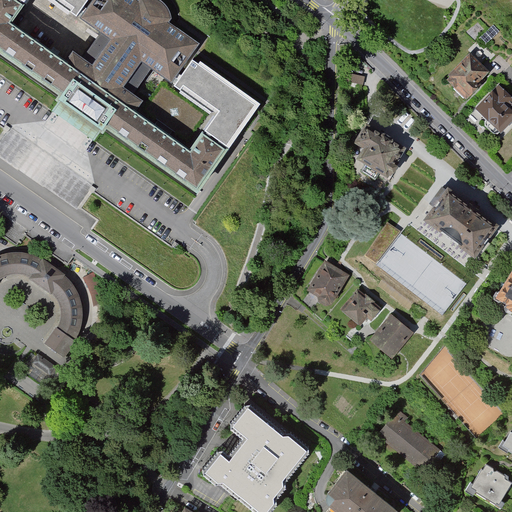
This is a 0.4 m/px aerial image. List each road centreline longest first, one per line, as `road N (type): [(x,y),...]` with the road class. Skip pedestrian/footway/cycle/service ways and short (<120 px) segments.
road 1 (residential): [(331,19),(326,187),(316,228),(247,359)]
road 2 (residential): [(247,359),(0,184)]
road 3 (residential): [(511,191),(331,19)]
road 4 (residential): [(247,359),(251,377),(425,511)]
road 5 (residential): [(247,359),(154,511)]
